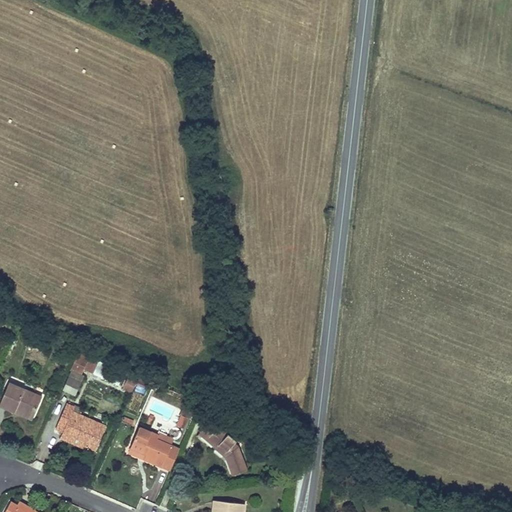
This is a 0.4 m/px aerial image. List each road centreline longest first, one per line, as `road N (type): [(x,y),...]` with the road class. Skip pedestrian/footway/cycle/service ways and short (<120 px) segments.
road 1 (tertiary): [(366,0),(314,451)]
road 2 (residential): [(119,511),(0,468)]
